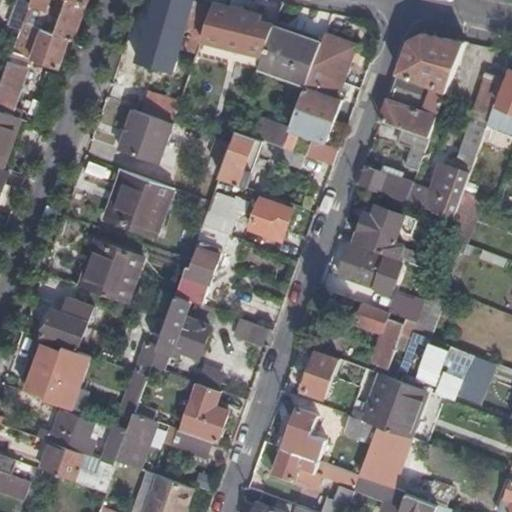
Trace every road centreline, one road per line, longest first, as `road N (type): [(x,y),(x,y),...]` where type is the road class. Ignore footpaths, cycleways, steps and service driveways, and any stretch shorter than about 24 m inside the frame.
road 1 (residential): [(223,511),(406,0)]
road 2 (residential): [(114,0),(0,325)]
